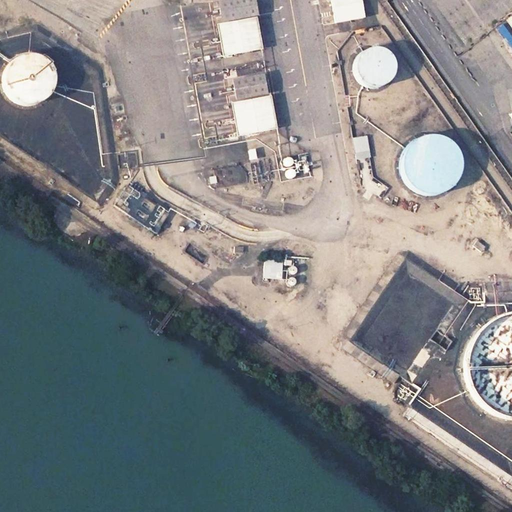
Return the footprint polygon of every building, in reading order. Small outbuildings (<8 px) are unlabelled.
[(211,0),(219,55),(259,49),(251,0),(211,0)] [(359,0),(330,0),(335,21),(363,17),(359,0)] [(395,2),(390,6),(395,13),(401,10),(395,2)] [(376,49),(369,49),(364,51),(359,54),(355,58),(352,64),(351,69),(352,76),(354,81),(358,86),(363,89),(368,91),(375,91),(380,89),(385,86),(389,82),(392,77),(393,71),(392,65),(390,59),(386,55),(381,51),(376,49)] [(10,84),(14,91),(20,96),(28,99),(36,99),(43,97),(50,92),(54,85),(56,78),(55,70),(52,63),(47,58),(41,54),(34,52),(26,53),(19,56),(14,61),(10,68),(9,76),(10,84)] [(351,136),(353,159),(368,157),(366,135),(351,136)] [(451,145),(444,140),(437,137),(428,136),(420,137),(412,141),(406,146),(402,153),(399,161),(399,167),(400,173),(402,179),(405,184),(409,189),(414,192),(420,195),(425,196),(432,196),(438,195),(443,192),(448,189),(453,184),(457,177),(459,169),(459,160),(456,153),(451,145)] [(262,278),(280,278),(281,259),(262,259),(262,278)] [(511,315),(506,316),(494,319),(484,325),(475,334),(468,344),(464,355),(463,367),(464,379),(469,391),(475,401),(484,409),(495,415),(506,419),(511,419),(511,315)]
